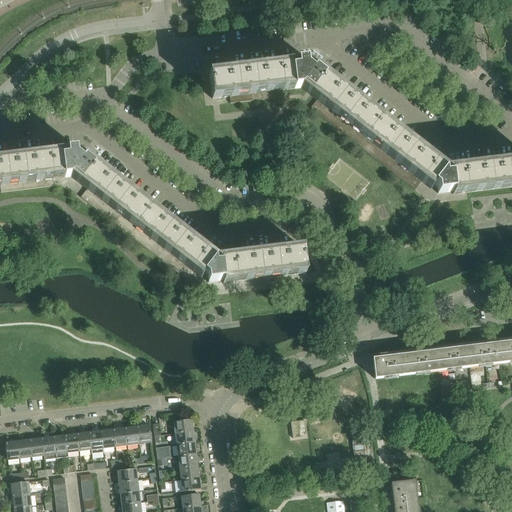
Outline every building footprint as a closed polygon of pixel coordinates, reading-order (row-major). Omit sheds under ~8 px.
[(438,194),(447,193),(452,192),(453,195),(511,187),(511,161),(462,168),(462,171),(445,173),(444,172),(435,164),(437,162),(325,75),(324,78),(314,70),(313,72),(307,68),(307,67),(306,62),(297,63),(297,66),(280,68),(279,65),(209,74),(212,100),(229,98),(230,104),(283,98),(282,91),(301,89),(316,101),(310,109),(415,191),(421,183),(431,190),(434,186),(437,188),(436,188),(437,189),(438,194)] [(0,189),(0,193),(54,187),(53,180),(71,178),(87,190),(80,198),(185,280),(191,272),(201,279),(204,275),(207,277),(207,278),(208,283),(217,282),(223,281),(223,284),(305,274),(302,248),(232,257),(232,260),(215,262),(215,260),(206,253),(207,251),(96,164),(94,167),(84,159),(83,161),(77,157),(78,157),(77,156),(76,151),(67,152),(67,155),(50,157),(50,154),(0,160),(0,189)] [(511,342),(373,360),(372,360),(375,380),(438,372),(511,362),(511,342)] [(174,423),(175,435),(193,432),(191,421),(174,423)] [(307,437),(305,421),(290,423),(292,439),(307,437)] [(136,427),(139,445),(151,444),(149,431),(150,431),(150,429),(149,429),(149,426),(136,427)] [(125,429),(127,447),(139,445),(136,427),(125,429)] [(125,429),(113,430),(115,448),(127,447),(125,429)] [(113,430),(101,432),(103,450),(115,448),(113,430)] [(101,432),(89,433),(91,451),(103,450),(101,432)] [(193,432),(175,435),(177,446),(194,444),(193,432)] [(89,433),(77,435),(79,452),(91,451),(89,433)] [(65,436),(67,454),(79,452),(77,435),(65,436)] [(53,438),(56,459),(68,458),(67,454),(65,436),(53,438)] [(41,439),(43,457),(44,461),(56,459),(53,438),(41,439)] [(29,441),(32,458),(43,457),(41,439),(29,441)] [(351,441),(355,470),(367,469),(363,440),(351,441)] [(32,458),(29,441),(17,442),(20,460),(32,458)] [(20,460),(17,442),(5,444),(7,461),(20,460)] [(177,446),(178,458),(196,456),(194,444),(177,446)] [(196,456),(178,458),(179,470),(197,467),(196,456)] [(179,470),(181,481),(199,479),(197,467),(179,470)] [(117,472),(119,484),(137,481),(136,470),(117,472)] [(199,479),(181,481),(182,493),(200,491),(199,479)] [(119,484),(120,495),(138,492),(137,481),(119,484)] [(417,511),(414,481),(390,485),(393,511),(417,511)] [(11,485),(12,498),(30,496),(28,483),(11,485)] [(138,492),(120,495),(121,506),(140,504),(138,492)] [(181,497),(182,509),(200,507),(199,495),(181,497)] [(31,507),(30,496),(12,498),(14,510),(31,507)]
